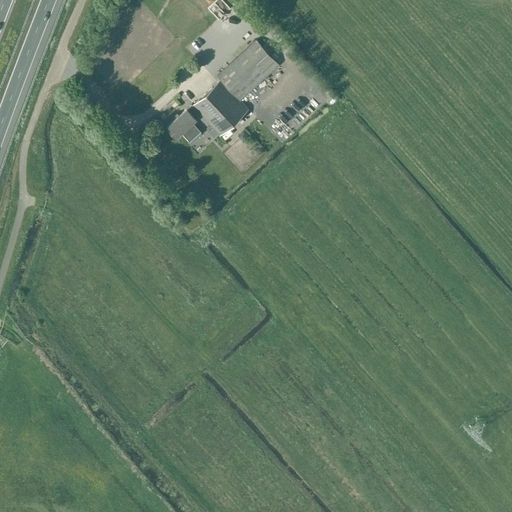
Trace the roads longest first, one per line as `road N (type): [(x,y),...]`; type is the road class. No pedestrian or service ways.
road 1 (unclassified): [(0,280),(19,211),(26,140),(82,0)]
road 2 (motorway): [(0,143),(51,0)]
